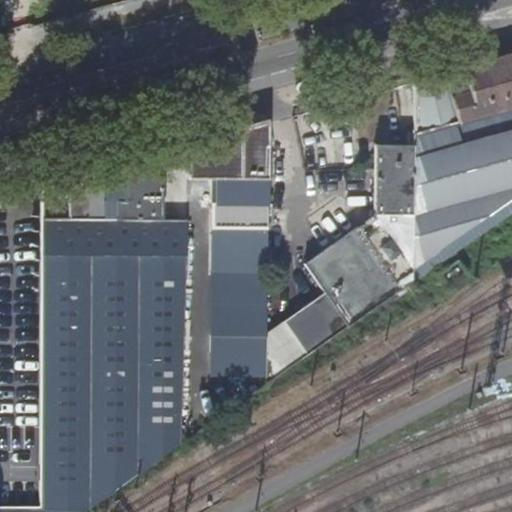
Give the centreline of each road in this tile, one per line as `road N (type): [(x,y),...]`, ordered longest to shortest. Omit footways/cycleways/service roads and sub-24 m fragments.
road 1 (primary): [(0,143),(510,0)]
road 2 (primary): [(334,0),(0,94)]
